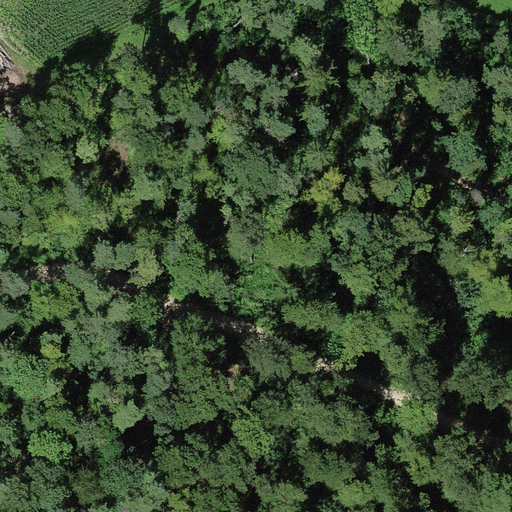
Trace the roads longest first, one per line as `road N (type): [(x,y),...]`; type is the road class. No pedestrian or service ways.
road 1 (track): [(511,466),(375,394),(156,297)]
road 2 (track): [(204,511),(156,297),(90,269),(0,292)]
